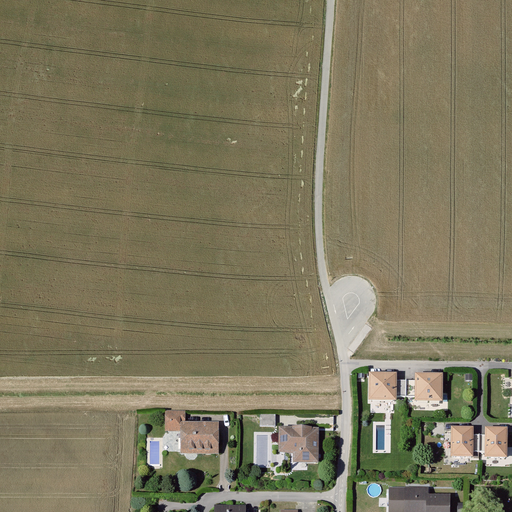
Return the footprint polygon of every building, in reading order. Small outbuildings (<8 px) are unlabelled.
[(396,378),(369,377),(368,405),(396,405),(396,378)] [(443,379),(415,378),(415,406),(442,406),(443,379)] [(219,425),(180,425),(180,455),(219,456),(219,425)] [(474,432),(451,431),(450,461),(472,462),(474,432)] [(508,433),(485,432),(484,461),(507,462),(508,433)] [(318,435),(278,435),(278,460),(293,460),(293,468),(318,468),(318,435)] [(426,491),(386,489),(385,511),(449,511),(450,500),(425,499),(426,491)]
